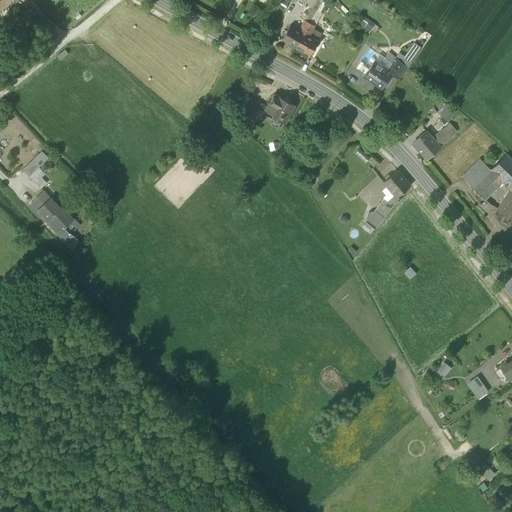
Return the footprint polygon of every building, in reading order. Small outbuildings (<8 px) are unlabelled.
[(336,0),(336,1),(338,6),(346,13),(348,11),(337,0),(336,0)] [(327,6),(321,2),(317,9),(324,13),(327,6)] [(308,14),(304,20),(310,23),(313,16),(316,11),(317,10),(312,7),(311,8),(308,14)] [(321,14),(316,11),(313,16),(318,19),(321,14)] [(313,16),(310,23),(315,26),(318,19),(313,16)] [(358,24),(363,29),(369,19),(364,16),(358,24)] [(293,27),(299,30),(304,20),(300,17),(299,17),(293,27)] [(376,24),(369,19),(363,29),(368,35),(376,24)] [(304,33),(310,23),(304,20),(299,30),(304,33)] [(312,30),(315,26),(310,23),(304,33),(309,36),(312,30)] [(282,39),(295,47),(304,33),(299,30),(293,27),(290,25),(282,39)] [(321,35),(312,30),(309,36),(318,41),(321,35)] [(309,36),(304,33),(295,47),(309,55),(318,41),(309,36)] [(407,58),(412,61),(422,48),(414,43),(405,56),(407,58)] [(356,67),(365,74),(374,61),(380,54),(370,47),(356,67)] [(65,49),(57,56),(60,60),(68,53),(65,49)] [(389,52),(385,58),(384,59),(391,64),(387,70),(392,73),(391,74),(393,75),(401,63),(399,61),(389,52)] [(374,61),(387,70),(391,64),(384,59),(385,58),(380,54),(374,61)] [(393,75),(399,79),(408,68),(412,61),(407,58),(406,60),(403,65),(401,63),(393,75)] [(315,61),(313,65),(321,70),(323,65),(315,61)] [(381,88),(391,74),(392,73),(387,70),(374,61),(365,74),(364,76),(381,88)] [(236,107),(243,110),(250,98),(243,94),(236,107)] [(274,123),(277,124),(280,124),(281,121),(285,124),(290,115),(290,114),(295,105),(290,102),(290,101),(285,98),(283,98),(274,94),(265,110),(273,115),(272,117),(275,118),(274,120),(274,123)] [(243,110),(254,117),(261,104),(250,98),(243,110)] [(436,103),(441,108),(446,103),(441,98),(436,103)] [(437,112),(447,122),(456,114),(446,103),(441,108),(437,112)] [(449,123),(442,129),(450,138),(457,131),(449,123)] [(440,146),(450,138),(442,129),(433,138),(440,146)] [(413,143),(426,159),(440,146),(433,138),(426,131),(413,143)] [(270,152),(277,149),(279,147),(277,142),(268,144),(270,152)] [(33,159),(39,166),(48,157),(41,150),(33,159)] [(472,188),(485,199),(490,194),(502,182),(511,191),(511,190),(511,159),(506,154),(489,171),(472,188)] [(22,170),(29,176),(38,167),(39,166),(33,159),(22,170)] [(489,171),(479,161),(462,178),(472,188),(489,171)] [(29,176),(35,182),(41,177),(44,173),(38,167),(29,176)] [(394,195),(396,197),(397,196),(410,186),(397,170),(383,181),(387,186),(394,195)] [(41,177),(35,182),(42,189),(47,183),(41,177)] [(382,197),(383,198),(387,201),(394,195),(387,186),(381,190),(385,195),(382,197)] [(498,209),(511,218),(511,190),(511,191),(498,209)] [(65,242),(67,239),(66,238),(71,233),(70,233),(69,232),(64,227),(73,218),(61,206),(60,208),(44,192),(30,205),(46,222),(65,242)] [(394,195),(387,201),(392,207),(400,200),(397,196),(396,197),(394,195)] [(383,198),(374,211),(384,218),(392,207),(387,201),(383,198)] [(384,218),(374,211),(368,212),(366,219),(376,227),(384,218)] [(70,233),(71,233),(79,225),(73,218),(64,227),(69,232),(70,233)] [(372,227),(366,222),(361,227),(368,232),(372,227)] [(67,239),(65,242),(72,249),(79,242),(72,235),(67,239)] [(350,246),(347,251),(353,255),(357,251),(350,246)] [(410,266),(403,272),(409,279),(416,273),(410,266)] [(508,378),(511,375),(511,360),(502,367),(508,378)] [(444,362),(436,371),(443,377),(451,368),(444,362)] [(468,383),(478,398),(488,391),(477,376),(468,383)] [(495,473),(483,461),(475,468),(488,481),(495,473)] [(488,488),(484,482),(478,485),(482,492),(488,488)]
